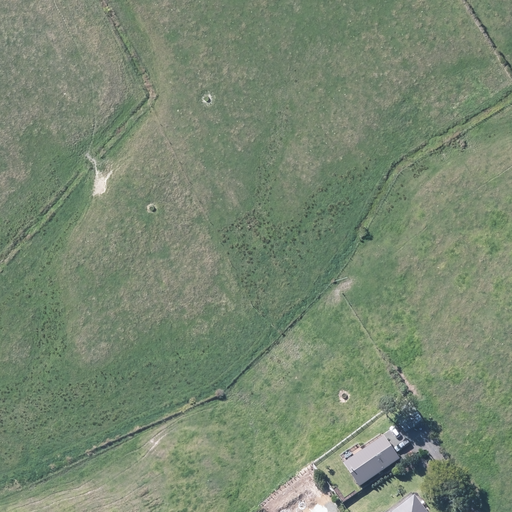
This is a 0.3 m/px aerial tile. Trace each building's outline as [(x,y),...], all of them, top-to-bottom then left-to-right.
[(408,396),(402,399),(407,407),(413,403),(408,396)] [(414,427),(421,422),(423,421),(413,405),(404,410),(414,427)] [(397,455),(395,451),(385,437),(344,466),(360,488),(399,460),(401,463),(416,453),(414,451),(410,445),(397,455)] [(374,498),(378,505),(397,492),(389,479),(365,495),(370,501),(374,498)] [(331,488),(323,493),(330,503),(338,498),(331,488)] [(427,511),(416,497),(407,503),(407,498),(402,497),(398,500),(399,505),(403,506),(395,511),(427,511)]
